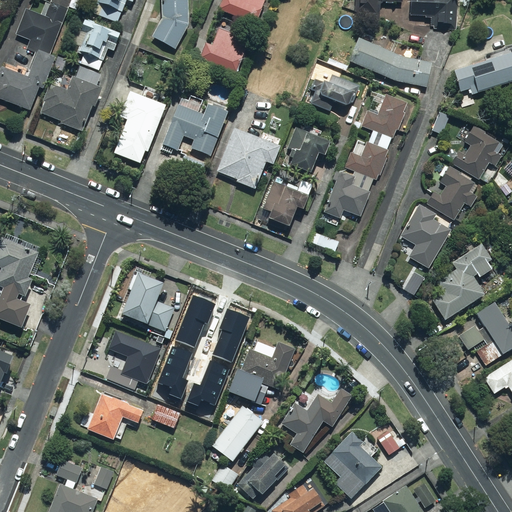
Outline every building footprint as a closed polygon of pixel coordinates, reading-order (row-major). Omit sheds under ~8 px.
[(70,0),(51,0),(44,18),(25,10),(15,36),(28,42),(26,48),(48,57),(70,0)] [(132,0),(98,0),(97,4),(100,5),(96,16),(116,23),(125,0),(132,3),(132,0)] [(187,27),(185,0),(159,0),(160,18),(150,38),(175,51),(187,27)] [(220,0),(216,12),(255,27),(265,2),(262,1),(262,0),(220,0)] [(354,0),(354,16),(378,17),(379,3),(401,4),(401,0),(354,0)] [(410,0),(410,17),(425,17),(425,20),(432,20),(431,27),(457,28),(457,0),(410,0)] [(119,36),(83,20),(78,32),(85,35),(77,53),(84,55),(80,63),(98,71),(107,50),(112,53),(119,36)] [(245,40),(217,29),(210,49),(202,46),(197,62),(236,76),(245,51),(242,49),(245,40)] [(357,41),(348,63),(394,82),(424,87),(427,67),(418,66),(420,50),(402,47),(400,59),(357,41)] [(474,104),(471,97),(511,83),(511,52),(450,72),(462,108),(474,104)] [(54,62),(33,54),(24,78),(0,69),(0,103),(29,115),(39,88),(44,90),(54,62)] [(329,59),(326,65),(347,74),(350,68),(329,59)] [(66,92),(48,85),(37,113),(61,123),(61,126),(80,134),(90,108),(94,109),(101,91),(94,88),(99,76),(79,68),(74,81),(70,80),(66,92)] [(315,94),(311,105),(329,113),(333,104),(344,109),(349,95),(356,98),(360,88),(325,74),(316,95),(315,94)] [(140,98),(128,93),(119,117),(128,120),(114,155),(138,165),(143,153),(145,154),(163,109),(154,106),(159,95),(144,89),(140,98)] [(405,107),(374,94),(360,126),(373,131),(367,144),(358,140),(345,169),(375,181),(377,177),(379,178),(387,161),(384,159),(387,153),(385,152),(391,140),(393,141),(404,114),(402,113),(405,107)] [(188,101),(178,97),(160,147),(177,153),(182,138),(192,141),(188,151),(210,159),(225,115),(223,114),(224,110),(214,106),(212,110),(204,107),(200,116),(196,115),(201,101),(189,97),(188,101)] [(449,117),(439,112),(430,132),(440,137),(449,117)] [(511,142),(465,124),(458,138),(464,141),(462,143),(469,147),(464,156),(457,152),(450,166),(478,181),(479,180),(490,185),(499,169),(496,168),(501,159),(502,159),(511,142)] [(262,141),(232,129),(215,173),(236,181),(235,184),(254,191),(264,164),(271,167),(281,142),(264,136),(262,141)] [(309,136),(294,130),(286,148),(291,150),(288,158),(292,160),(288,168),(308,176),(316,157),(322,159),(329,144),(319,140),(322,133),(312,129),(309,136)] [(476,186),(447,168),(426,203),(456,222),(465,207),(468,209),(476,197),(471,195),(476,186)] [(367,193),(372,181),(352,174),(351,177),(335,172),(331,182),(335,183),(328,203),(326,202),(322,213),(326,215),(324,221),(338,226),(343,212),(361,218),(369,194),(367,193)] [(289,190),(272,183),(262,210),(267,212),(262,223),(286,232),(294,210),(301,213),(311,188),(292,181),(289,190)] [(436,216),(417,206),(401,238),(415,246),(408,259),(429,270),(450,231),(433,222),(436,216)] [(338,243),(317,236),(314,246),(335,253),(338,243)] [(29,251),(2,239),(0,244),(0,288),(2,290),(0,295),(0,322),(19,331),(30,308),(15,301),(17,296),(24,299),(32,283),(26,281),(36,257),(28,254),(29,251)] [(493,252),(484,240),(449,265),(454,271),(447,276),(449,279),(445,281),(447,284),(442,287),(446,293),(431,304),(444,323),(483,295),(471,279),(475,276),(477,280),(490,271),(486,265),(491,262),(487,256),(493,252)] [(119,318),(163,334),(162,337),(168,339),(172,328),(166,326),(173,308),(156,302),(162,285),(135,275),(119,318)] [(489,306),(475,316),(478,319),(472,323),(491,350),(485,354),(492,365),(511,351),(511,313),(511,326),(510,328),(495,306),(491,309),(489,306)] [(219,321),(200,314),(195,326),(188,323),(183,336),(173,333),(164,356),(182,363),(181,366),(187,368),(185,372),(203,379),(211,359),(231,367),(243,335),(230,330),(232,325),(219,320),(219,321)] [(484,342),(474,327),(457,338),(468,353),(484,342)] [(160,350),(114,332),(107,351),(128,359),(123,372),(110,366),(104,381),(133,392),(137,383),(146,387),(160,350)] [(248,349),(237,375),(277,392),(294,350),(277,343),(271,358),(248,349)] [(0,390),(13,358),(0,352),(0,390)] [(511,360),(482,380),(493,396),(506,387),(511,396),(511,360)] [(83,415),(79,426),(87,429),(86,431),(112,441),(113,439),(120,441),(124,431),(118,428),(122,419),(138,425),(142,412),(120,404),(122,399),(103,391),(93,419),(83,415)] [(330,430),(350,399),(339,392),(330,406),(315,397),(305,412),(292,404),(279,426),(294,435),(287,447),(302,456),(322,424),(330,430)] [(182,402),(170,397),(166,406),(178,411),(182,402)] [(262,422),(234,400),(220,418),(229,424),(211,448),(213,450),(208,457),(217,464),(222,458),(229,464),(262,422)] [(180,416),(156,406),(150,421),(174,431),(180,416)] [(372,413),(355,429),(365,439),(381,422),(372,413)] [(384,426),(372,435),(388,458),(405,446),(401,440),(396,444),(384,426)] [(363,444),(351,433),(322,463),(338,479),(333,485),(349,500),(380,468),(359,448),(363,444)] [(249,467),(253,469),(237,486),(252,500),(257,495),(260,498),(275,481),(272,478),(283,466),(272,456),(269,460),(262,453),(249,467)] [(82,469),(62,461),(56,477),(66,481),(64,487),(74,490),(82,469)] [(238,476),(221,466),(211,483),(228,493),(238,476)] [(116,473),(101,467),(92,486),(107,493),(116,473)] [(209,475),(195,470),(192,480),(205,485),(209,475)] [(405,487),(381,502),(382,504),(371,511),(420,511),(421,511),(435,502),(424,485),(410,494),(405,487)] [(307,494),(301,486),(287,497),(289,500),(271,511),(308,511),(320,503),(311,491),(307,494)] [(92,511),(96,502),(58,487),(48,511),(92,511)]
